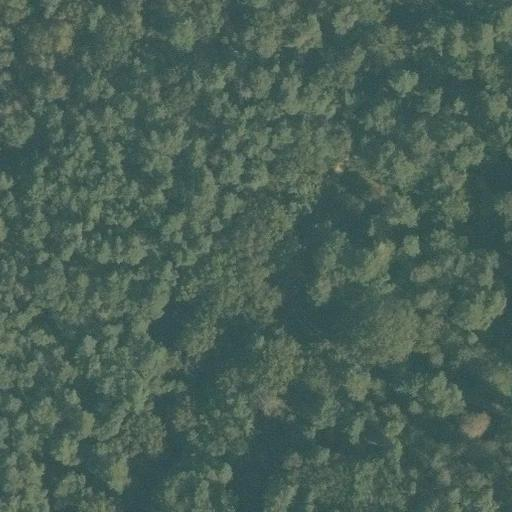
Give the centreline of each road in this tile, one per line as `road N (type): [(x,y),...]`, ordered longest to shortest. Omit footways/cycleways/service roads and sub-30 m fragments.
road 1 (track): [(412,0),(134,511)]
road 2 (track): [(261,280),(511,413)]
road 3 (unknown): [(317,307),(285,387),(216,511)]
